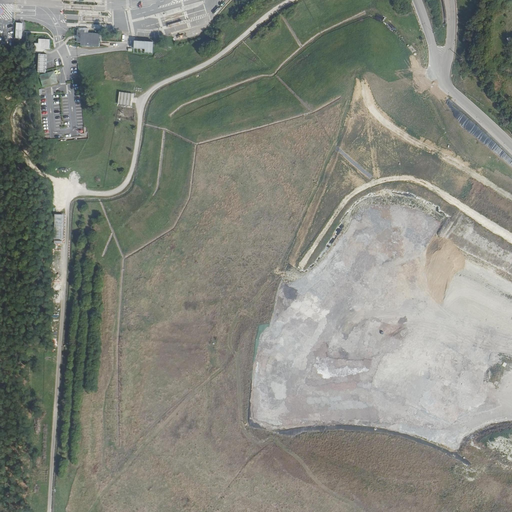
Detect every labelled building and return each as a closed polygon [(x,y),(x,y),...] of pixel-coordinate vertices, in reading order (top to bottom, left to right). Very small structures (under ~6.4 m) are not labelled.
[(99,46),(99,34),(88,33),(88,28),(77,28),(77,42),(81,43),(81,45),(99,46)] [(46,72),(47,54),(41,54),(41,53),(42,53),(43,49),(49,49),(50,39),(38,39),(38,44),(36,44),(35,52),(39,52),(38,72),(46,72)] [(144,50),(145,40),(131,39),(130,47),(137,48),(137,50),(144,50)] [(57,83),(55,72),(40,76),(43,86),(57,83)] [(132,94),(120,93),(118,105),(131,106),(132,94)] [(53,214),(52,243),(61,243),(62,214),(53,214)]
